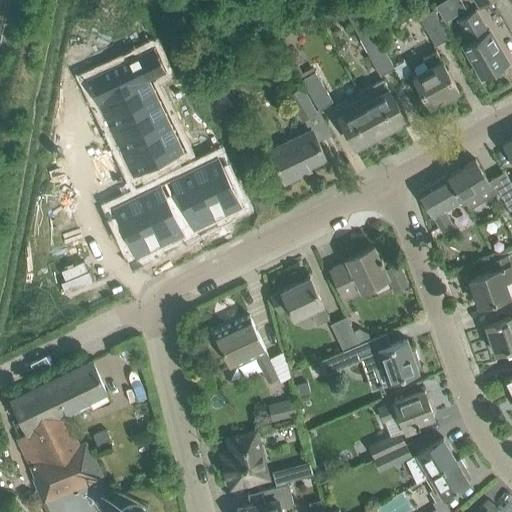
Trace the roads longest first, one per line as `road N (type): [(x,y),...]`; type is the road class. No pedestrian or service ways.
road 1 (residential): [(511,466),(478,424),(388,183)]
road 2 (residential): [(152,308),(166,290),(388,183)]
road 3 (residential): [(199,511),(152,308)]
road 4 (residential): [(0,377),(152,308)]
road 5 (residential): [(388,183),(511,113)]
